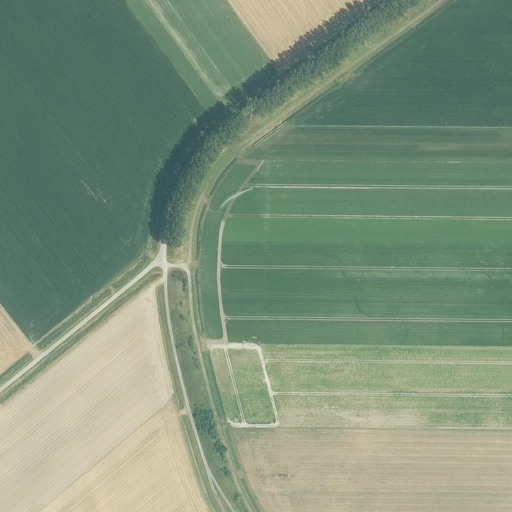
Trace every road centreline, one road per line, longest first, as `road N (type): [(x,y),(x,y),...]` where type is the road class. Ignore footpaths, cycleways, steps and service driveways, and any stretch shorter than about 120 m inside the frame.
road 1 (track): [(443,0),(238,147),(191,221),(193,320),(250,511)]
road 2 (unclassified): [(163,255),(169,211),(215,137),(403,0)]
road 3 (unclassified): [(234,511),(208,471),(188,410),(167,320),(163,255)]
road 4 (unclassified): [(0,390),(163,255)]
